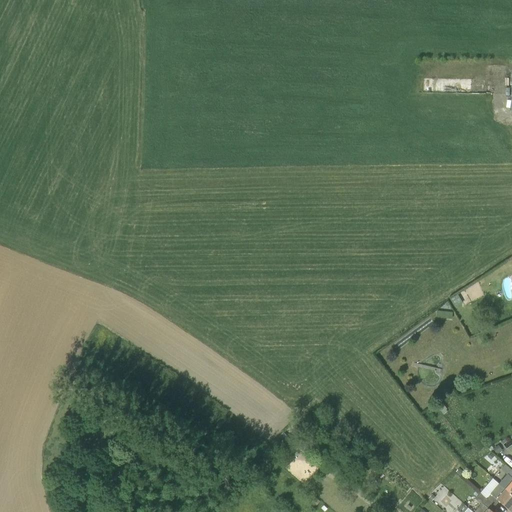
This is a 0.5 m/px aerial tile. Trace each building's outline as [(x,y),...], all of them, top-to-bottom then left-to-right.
[(452,297),(455,305),(462,303),(459,295),(452,297)] [(498,454),(502,451),(499,445),(494,449),(498,454)] [(511,469),(499,484),(511,495),(511,469)] [(507,508),(511,501),(511,495),(499,484),(493,478),(479,493),(485,498),(494,506),(499,501),(507,508)] [(493,511),(491,510),(494,506),(485,498),(482,503),(487,507),(483,511),(493,511)]
